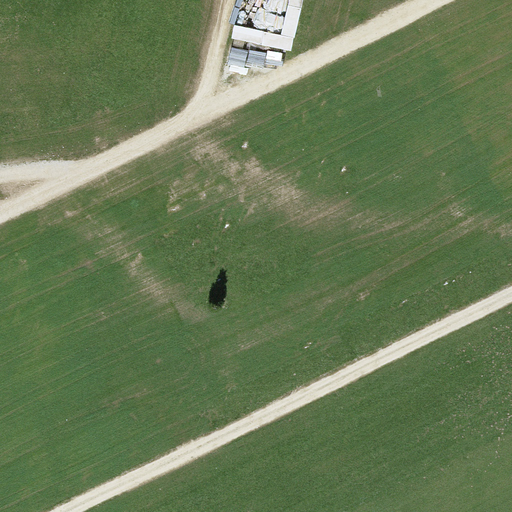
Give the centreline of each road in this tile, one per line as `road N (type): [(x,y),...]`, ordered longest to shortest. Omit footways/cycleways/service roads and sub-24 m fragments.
road 1 (track): [(67,511),(511,295)]
road 2 (track): [(0,212),(427,0)]
